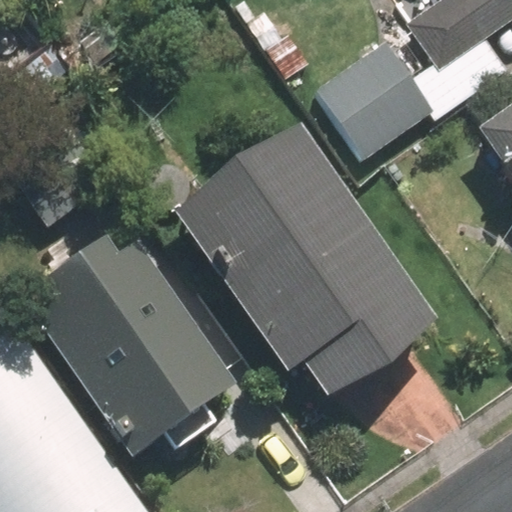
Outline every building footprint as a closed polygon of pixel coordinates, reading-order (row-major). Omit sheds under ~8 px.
[(511,0),(398,0),(448,70),(511,24),(511,0)] [(391,42),(320,92),(368,159),(439,109),(391,42)] [(511,110),(489,127),(511,159),(511,110)] [(2,161),(51,230),(118,181),(69,113),(2,161)] [(446,312),(313,121),(186,209),(297,367),(314,355),(336,388),(446,312)] [(245,380),(148,238),(131,250),(119,232),(60,272),(72,290),(47,307),(144,448),(245,380)] [(155,511),(27,326),(0,343),(0,511),(165,511),(166,511),(164,511),(155,511)]
